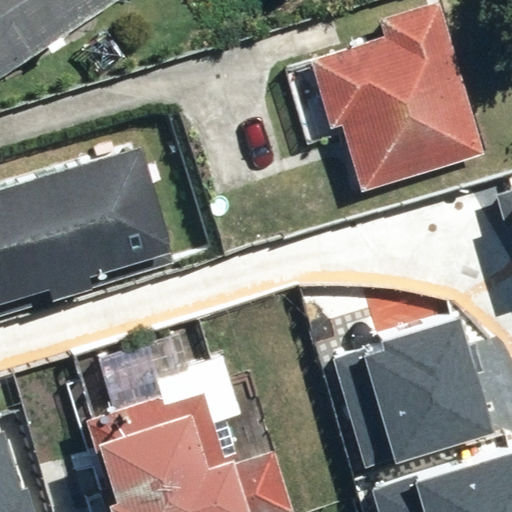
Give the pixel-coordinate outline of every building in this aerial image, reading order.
[(0,0),(0,66),(102,0),(0,0)] [(292,62),(299,87),(279,93),(295,147),(329,137),(346,193),(470,155),(425,5),(363,24),(368,39),(292,62)] [(0,306),(27,297),(30,307),(71,296),(68,286),(149,262),(142,237),(163,231),(143,163),(121,170),(114,145),(0,178),(0,306)] [(288,511),(275,453),(230,463),(222,424),(231,422),(217,356),(176,365),(170,336),(79,356),(98,443),(68,449),(81,511),(288,511)] [(511,511),(511,359),(505,349),(468,375),(369,445),(416,511),(511,511)]
